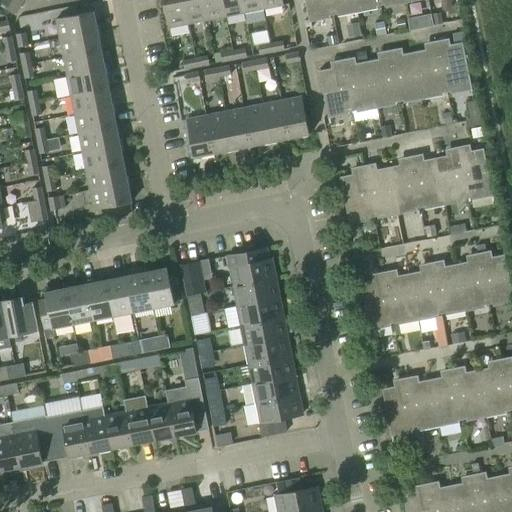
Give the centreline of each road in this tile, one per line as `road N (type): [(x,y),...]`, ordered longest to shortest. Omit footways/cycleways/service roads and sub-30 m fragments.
road 1 (residential): [(168,230),(281,208),(296,220),(338,437)]
road 2 (residential): [(0,505),(338,437)]
road 3 (residential): [(168,230),(121,0)]
road 4 (residential): [(0,262),(168,230)]
